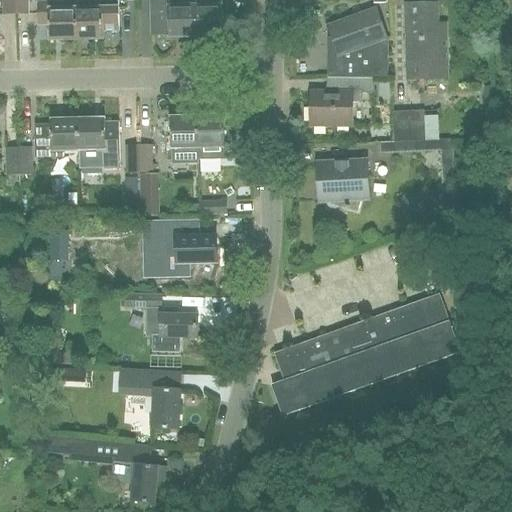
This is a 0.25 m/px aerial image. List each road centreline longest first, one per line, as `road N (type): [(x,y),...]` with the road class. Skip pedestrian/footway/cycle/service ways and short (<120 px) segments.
road 1 (residential): [(204,511),(226,464),(269,249),(273,73)]
road 2 (residential): [(0,83),(273,73)]
